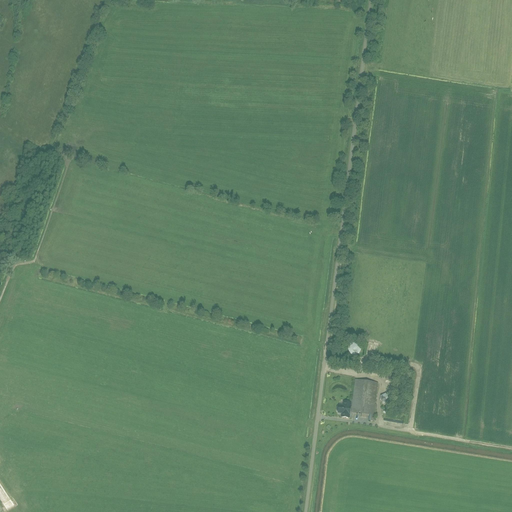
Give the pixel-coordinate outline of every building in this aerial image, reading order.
[(349,345),(348,348),(347,349),(348,351),(348,352),(349,353),(351,355),(354,356),(356,355),(357,355),(359,354),(360,352),(360,349),(360,347),(359,345),(358,344),(356,343),(354,343),(352,343),(350,344),(349,345)] [(396,374),(387,372),(385,380),(395,381),(396,374)] [(351,412),(369,415),(368,421),(374,421),(376,404),(375,404),(378,383),(355,380),(351,412)] [(380,396),(379,401),(384,404),(389,402),(390,397),(385,394),(380,396)] [(341,417),(349,418),(349,415),(350,415),(351,407),(350,406),(351,403),(343,402),(343,406),(339,405),(339,406),(338,406),(337,407),(337,411),(337,412),(338,412),(338,413),(342,414),(341,417)]
